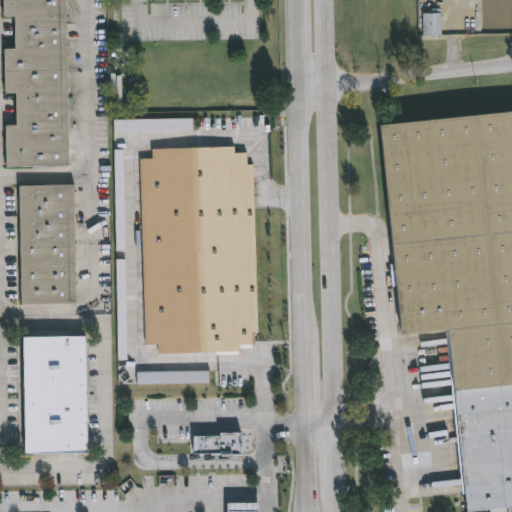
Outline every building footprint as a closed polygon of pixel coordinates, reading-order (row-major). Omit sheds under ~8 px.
[(67,0),(70,167),(8,168),(7,127),(18,127),(18,94),(6,94),(6,50),(17,50),(17,17),(5,17),(4,0),(67,0)] [(435,7),(435,12),(441,12),(441,34),(422,35),(422,12),(428,12),(428,8),(435,7)] [(511,511),(489,511),(489,510),(481,511),(465,511),(453,391),(450,391),(444,329),(398,334),(376,124),(511,109),(511,511)] [(75,186),(78,304),(22,305),(20,187),(75,186)] [(86,451),(24,452),(22,336),(84,335),(86,451)] [(195,454),(223,453),(223,456),(243,455),(243,434),(223,435),(223,437),(195,438),(195,454)] [(225,503),(225,511),(258,511),(258,502),(225,503)]
